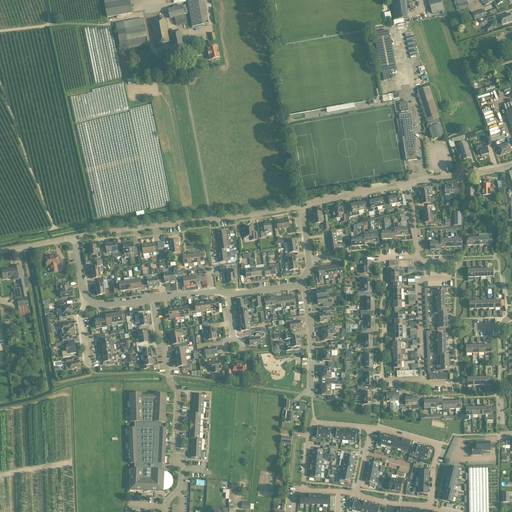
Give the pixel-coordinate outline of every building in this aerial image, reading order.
[(185,0),(190,28),(202,26),(198,0),(185,0)] [(390,0),(394,21),(408,18),(405,0),(390,0)] [(427,0),(432,15),(442,12),(442,14),(445,14),(441,1),(443,0),(427,0)] [(453,0),(457,12),(459,11),(469,9),(466,0),(453,0)] [(107,18),(127,14),(125,1),(104,5),(107,18)] [(170,19),(174,18),(176,26),(187,23),(185,15),(184,15),(188,14),(186,5),(168,10),(170,19)] [(487,16),(484,9),(480,11),(472,14),(475,20),(487,16)] [(502,25),(511,21),(511,20),(510,14),(499,17),(502,25)] [(171,49),(172,58),(187,55),(185,47),(182,33),(179,32),(179,31),(169,33),(167,22),(163,19),(153,21),(151,25),(155,45),(170,42),(171,49)] [(143,20),(116,25),(117,31),(119,43),(121,51),(148,46),(147,38),(145,26),(143,20)] [(491,25),(485,30),(487,33),(493,28),(491,25)] [(396,70),(388,31),(374,34),(381,73),(382,73),(391,71),(396,70)] [(211,45),(207,46),(208,49),(209,55),(208,56),(209,61),(210,60),(215,59),(215,61),(220,60),(220,58),(217,47),(216,47),(216,44),(211,45)] [(391,71),(382,73),(384,81),(392,79),(391,71)] [(477,73),(476,71),(468,74),(471,86),(476,84),(473,74),(477,73)] [(427,122),(428,122),(438,119),(439,119),(429,87),(417,91),(420,100),(419,101),(420,104),(421,104),(427,122)] [(511,101),(503,105),(511,129),(511,101)] [(400,103),(401,113),(408,112),(407,102),(400,103)] [(327,112),(355,107),(354,103),(326,108),(327,112)] [(84,114),(93,114),(94,114),(98,113),(99,106),(100,111),(103,110),(103,109),(104,109),(113,106),(105,106),(110,104),(104,104),(101,105),(93,105),(93,108),(92,105),(88,105),(89,108),(87,108),(85,108),(83,109),(84,110),(84,114)] [(411,113),(399,115),(399,116),(400,120),(403,119),(403,120),(408,161),(416,160),(412,128),(413,128),(413,127),(411,118),(411,115),(411,113)] [(428,122),(428,123),(427,125),(427,127),(430,129),(429,130),(432,138),(434,140),(443,137),(444,134),(441,126),(439,125),(440,122),(439,120),(438,120),(438,119),(428,122)] [(465,139),(463,134),(456,136),(447,138),(451,149),(453,149),(453,148),(455,147),(457,154),(460,153),(463,160),(471,158),(466,143),(455,147),(453,142),(465,139)] [(489,137),(484,139),(486,147),(492,145),(489,137)] [(508,144),(498,147),(501,156),(511,152),(508,144)] [(477,154),(480,153),(481,157),(482,156),(482,157),(485,156),(489,154),(487,148),(485,149),(484,145),(475,148),(477,154)] [(482,196),(494,195),(494,191),(491,191),(491,189),(490,189),(490,185),(481,185),(482,196)] [(458,186),(449,186),(449,195),(458,195),(458,186)] [(431,192),(430,187),(421,188),(421,191),(420,191),(421,198),(429,196),(432,196),(431,192)] [(401,195),(394,196),(395,204),(396,207),(401,206),(402,209),(407,208),(405,200),(402,200),(401,195)] [(388,199),(385,200),(386,203),(387,209),(392,208),(391,205),(395,204),(394,196),(388,197),(388,199)] [(427,204),(427,207),(433,206),(433,205),(433,204),(432,201),(432,200),(429,200),(429,196),(421,198),(422,205),(427,204)] [(382,199),(375,200),(377,208),(381,207),(382,207),(382,210),(387,209),(386,203),(385,200),(382,200),(382,199)] [(369,206),(367,207),(368,213),(373,212),(372,209),(377,208),(375,200),(368,201),(369,206)] [(363,202),(357,204),(358,211),(363,210),(364,214),(365,213),(366,217),(369,216),(368,213),(367,207),(364,207),(363,202)] [(354,215),(354,212),(358,211),(357,204),(350,205),(351,210),(348,210),(350,216),(354,215)] [(422,210),(423,217),(431,216),(431,211),(432,211),(435,211),(435,208),(434,208),(433,206),(427,207),(427,210),(422,210)] [(347,222),(346,215),(343,216),(342,208),(333,209),(334,219),(341,219),(341,223),(347,222)] [(329,230),(328,222),(322,223),(321,212),(313,213),(314,224),(323,223),(324,230),(329,230)] [(462,226),(462,213),(453,213),(453,226),(462,226)] [(426,226),(436,225),(435,220),(432,220),(431,216),(423,217),(424,223),(425,223),(426,226)] [(284,221),(278,222),(278,226),(277,226),(278,230),(289,228),(290,234),(294,234),(292,225),(289,225),(288,220),(284,221)] [(265,238),(264,234),(272,233),(271,225),(263,226),(264,232),(261,232),(261,238),(265,238)] [(251,241),(258,240),(257,232),(252,233),(252,227),(244,228),(245,234),(244,234),(244,238),(250,237),(251,241)] [(287,243),(288,248),(297,247),(297,242),(290,242),(290,239),(283,240),(284,243),(287,243)] [(106,248),(102,248),(104,256),(107,256),(107,255),(112,254),(111,243),(105,244),(106,248)] [(118,257),(121,257),(120,251),(120,249),(120,248),(117,248),(116,243),(111,243),(112,254),(113,257),(113,256),(117,259),(118,257)] [(148,244),(149,254),(150,254),(150,256),(152,256),(153,255),(153,253),(156,253),(156,252),(159,252),(158,249),(158,246),(155,246),(154,243),(148,244)] [(120,251),(121,257),(124,257),(124,258),(130,258),(130,255),(128,244),(123,245),(123,251),(120,251)] [(139,257),(138,249),(134,249),(134,244),(128,244),(130,255),(135,254),(135,257),(139,257)] [(143,255),(149,254),(148,244),(142,245),(142,248),(139,248),(140,256),(143,255)] [(97,258),(101,257),(100,249),(97,249),(96,245),(89,246),(91,256),(97,255),(97,258)] [(167,248),(167,250),(168,251),(170,251),(170,254),(180,253),(179,246),(170,248),(167,248)] [(285,254),(286,257),(292,256),(292,253),(298,253),(297,247),(288,248),(288,253),(285,254)] [(203,253),(196,254),(197,263),(198,267),(200,266),(200,263),(205,262),(203,253)] [(191,268),(189,255),(183,256),(184,265),(188,264),(189,268),(191,268)] [(57,265),(59,265),(57,256),(45,258),(47,267),(50,266),(52,274),(58,273),(57,265)] [(292,256),(286,257),(284,257),(285,263),(287,263),(288,265),(297,264),(297,259),(294,259),(294,256),(292,256)] [(92,265),(93,268),(91,268),(92,274),(100,272),(103,272),(103,267),(102,266),(101,267),(101,264),(92,265)] [(269,267),(270,276),(276,275),(275,272),(279,272),(278,264),(269,265),(269,267)] [(293,271),(298,270),(297,264),(288,265),(289,271),(286,271),(286,272),(281,273),(281,277),(286,276),(286,274),(294,273),(293,271)] [(18,280),(20,288),(14,289),(16,300),(17,299),(18,307),(19,317),(29,315),(27,305),(28,305),(28,304),(27,298),(23,279),(23,275),(21,266),(12,268),(2,270),(3,278),(14,276),(14,281),(18,280)] [(264,268),(256,269),(257,277),(265,276),(264,268)] [(359,274),(359,277),(369,277),(369,274),(371,274),(371,268),(359,268),(354,268),(350,268),(350,271),(354,271),(360,271),(360,270),(363,270),(363,274),(359,274)] [(157,277),(152,278),(153,289),(159,288),(158,282),(161,281),(161,278),(160,274),(159,269),(156,269),(157,277)] [(165,284),(170,283),(169,273),(163,273),(163,271),(162,269),(159,269),(160,274),(161,278),(164,278),(165,284)] [(178,278),(177,269),(173,269),(174,272),(169,273),(170,283),(176,283),(175,279),(178,278)] [(227,274),(227,275),(224,275),(225,284),(228,284),(235,283),(235,280),(238,279),(237,270),(236,270),(230,271),(231,274),(227,274)] [(100,272),(92,274),(93,279),(97,279),(97,281),(103,281),(103,278),(102,275),(101,275),(100,272)] [(147,279),(146,276),(143,276),(143,280),(141,280),(135,281),(136,290),(139,290),(139,291),(145,290),(144,284),(147,283),(148,289),(153,289),(152,278),(147,279)] [(196,277),(189,277),(190,287),(197,286),(196,283),(199,282),(203,282),(202,276),(198,276),(195,276),(196,277)] [(183,278),(180,279),(180,285),(184,284),(184,288),(190,287),(189,277),(183,278)] [(355,283),(355,287),(371,286),(371,280),(369,280),(369,277),(359,277),(359,280),(363,280),(363,285),(362,285),(362,284),(359,284),(359,283),(355,283)] [(96,288),(96,290),(105,289),(104,288),(104,284),(103,281),(97,281),(98,285),(95,285),(96,288)] [(119,287),(116,287),(117,294),(123,293),(123,292),(126,291),(124,282),(119,283),(119,287)] [(69,289),(69,288),(68,283),(60,285),(61,288),(61,291),(62,298),(66,297),(67,298),(73,297),(72,289),(69,289)] [(355,289),(357,289),(363,289),(363,292),(357,292),(357,296),(366,296),(371,296),(371,292),(371,286),(355,287),(355,289)] [(316,293),(317,299),(326,297),(326,294),(330,293),(329,288),(325,288),(322,289),(323,292),(316,293)] [(435,297),(437,297),(445,297),(445,296),(445,294),(447,294),(447,291),(446,291),(446,288),(443,288),(442,288),(442,291),(437,291),(437,294),(435,294),(435,297)] [(294,296),(276,299),(277,308),(295,306),(294,296)] [(362,303),(362,305),(374,304),(374,299),(371,299),(371,296),(366,296),(366,298),(366,299),(366,303),(362,303)] [(251,297),(248,298),(249,305),(252,305),(255,304),(255,308),(261,307),(260,298),(251,299),(251,297)] [(273,312),(273,309),(271,309),(270,297),(264,298),(265,308),(269,308),(269,310),(270,309),(271,312),(273,312)] [(327,301),(326,297),(317,299),(318,305),(324,304),(325,307),(332,306),(331,300),(327,301)] [(237,301),(238,310),(244,309),(244,306),(249,305),(248,298),(245,298),(245,300),(237,301)] [(215,301),(210,302),(211,312),(216,311),(219,311),(218,304),(215,305),(215,301)] [(71,306),(71,305),(67,306),(64,304),(64,303),(57,304),(58,309),(61,309),(62,312),(71,310),(72,310),(72,309),(72,307),(71,306)] [(195,309),(192,309),(193,316),(196,315),(196,314),(201,313),(200,303),(194,304),(195,309)] [(366,314),(372,314),(374,314),(374,311),(375,311),(374,304),(362,305),(362,308),(366,308),(366,311),(361,311),(361,314),(366,314)] [(183,307),(184,317),(190,316),(193,316),(192,309),(189,309),(188,307),(183,307)] [(325,309),(326,313),(319,314),(320,322),(330,321),(329,314),(332,313),(331,308),(325,309)] [(173,309),(168,309),(168,313),(165,313),(166,320),(169,319),(174,319),(173,309)] [(67,318),(68,317),(72,316),(71,310),(62,312),(62,317),(59,318),(59,321),(67,320),(67,318)] [(145,311),(138,312),(139,316),(139,321),(149,320),(149,318),(148,318),(147,315),(145,315),(145,311)] [(119,314),(116,314),(117,323),(117,326),(122,326),(122,323),(126,322),(124,312),(119,313),(119,314)] [(372,318),(372,314),(366,314),(366,321),(359,321),(359,323),(362,323),(375,323),(375,318),(372,318)] [(289,320),(285,320),(285,321),(286,324),(289,323),(290,330),(301,329),(300,321),(291,322),(291,319),(289,320)] [(139,330),(144,329),(144,326),(149,326),(148,323),(150,323),(149,320),(139,321),(140,324),(138,324),(139,330)] [(437,325),(437,328),(437,332),(445,332),(445,328),(447,328),(447,325),(449,325),(449,322),(448,322),(448,323),(439,323),(439,325),(437,325)] [(61,327),(61,332),(75,330),(74,325),(70,326),(70,323),(60,324),(61,327)] [(375,330),(375,323),(362,323),(362,327),(362,333),(372,333),(372,330),(374,330),(375,330)] [(203,336),(203,335),(216,334),(215,328),(211,329),(211,326),(202,327),(202,330),(203,336)] [(321,332),(322,336),(332,335),(331,331),(333,331),(334,330),(334,329),(335,329),(334,326),(328,327),(328,328),(327,329),(327,330),(322,330),(322,332),(321,332)] [(144,329),(139,330),(136,330),(137,333),(138,333),(139,339),(149,337),(149,335),(147,335),(147,332),(145,332),(144,329)] [(170,335),(171,340),(181,338),(180,333),(183,333),(183,329),(174,331),(174,334),(170,335)] [(61,333),(61,338),(62,338),(63,341),(73,340),(72,337),(76,336),(75,335),(76,334),(76,332),(75,331),(75,330),(61,332),(61,333)] [(254,338),(249,339),(249,342),(250,342),(250,346),(253,345),(254,346),(257,346),(258,345),(260,344),(260,340),(259,338),(262,337),(264,337),(264,333),(256,334),(256,335),(256,338),(254,338)] [(288,342),(290,342),(302,341),(301,337),(300,337),(300,336),(295,336),(295,333),(286,334),(284,335),(285,340),(288,340),(288,342)] [(204,341),(204,344),(205,344),(210,343),(210,340),(217,340),(216,334),(203,335),(204,341)] [(332,335),(322,336),(322,340),(323,340),(323,341),(329,340),(329,341),(330,341),(330,343),(340,342),(339,339),(335,339),(335,338),(334,337),(332,338),(332,335)] [(115,341),(111,339),(111,337),(108,337),(104,338),(104,341),(101,341),(102,344),(100,344),(100,347),(114,345),(115,345),(115,341)] [(149,337),(139,339),(139,341),(138,342),(136,344),(137,347),(148,346),(148,343),(148,340),(149,340),(149,337)] [(179,347),(181,347),(188,346),(187,343),(185,343),(185,341),(181,342),(181,338),(171,340),(171,346),(174,345),(176,345),(178,345),(179,347)] [(302,341),(290,342),(290,345),(286,346),(287,348),(285,349),(285,352),(294,351),(294,348),(301,347),(301,345),(302,345),(302,341)] [(371,349),(373,349),(373,342),(360,342),(360,349),(365,349),(365,352),(371,352),(371,349)] [(67,351),(62,352),(63,358),(71,357),(71,355),(76,354),(74,345),(66,346),(66,347),(67,351)] [(142,353),(143,355),(153,354),(152,352),(151,352),(151,349),(149,349),(148,346),(137,347),(137,351),(139,353),(142,353)] [(188,346),(181,347),(182,350),(179,351),(175,351),(175,356),(185,355),(185,350),(188,349),(188,346)] [(205,356),(217,354),(216,347),(204,349),(205,356)] [(321,352),(321,356),(331,356),(335,356),(335,348),(328,348),(328,350),(327,350),(327,351),(322,351),(322,352),(321,352)] [(360,357),(360,361),(373,361),(373,355),(372,355),(371,352),(365,352),(365,355),(362,355),(362,357),(360,357)] [(112,356),(102,357),(102,360),(104,360),(104,363),(108,363),(108,365),(108,366),(114,365),(114,361),(116,361),(115,356),(112,356)] [(328,363),(328,365),(335,365),(335,361),(331,361),(331,356),(321,356),(321,360),(322,360),(322,362),(327,362),(328,363)] [(206,364),(206,367),(208,367),(209,370),(212,370),(213,373),(219,373),(218,369),(221,369),(220,362),(216,362),(216,358),(203,359),(204,364),(206,364)] [(66,371),(70,370),(81,369),(80,361),(73,362),(73,359),(65,360),(66,363),(65,363),(66,371)] [(149,366),(153,365),(152,362),(154,362),(153,360),(152,360),(144,361),(141,361),(142,367),(143,366),(143,370),(150,369),(149,369),(149,366)] [(186,360),(176,362),(177,368),(182,367),(184,367),(184,370),(191,369),(190,366),(189,360),(186,360)] [(373,361),(360,361),(360,370),(363,370),(371,370),(371,367),(373,367),(373,361)] [(246,372),(245,363),(232,365),(233,373),(246,372)] [(321,369),(321,373),(330,373),(333,373),(333,368),(335,368),(335,365),(328,365),(328,366),(327,367),(327,368),(322,367),(322,369),(321,369)] [(363,377),(360,378),(361,380),(373,379),(372,373),(371,373),(371,370),(363,370),(363,377)] [(335,381),(335,378),(330,378),(330,373),(321,373),(321,377),(321,378),(326,378),(328,380),(328,381),(335,381)] [(365,386),(373,386),(373,380),(373,379),(361,380),(361,383),(363,383),(363,382),(365,382),(365,386),(358,386),(358,390),(361,390),(365,389),(365,386)] [(339,382),(335,381),(328,381),(328,383),(327,384),(321,384),(321,386),(320,386),(320,390),(335,390),(335,385),(339,385),(342,385),(342,382),(339,382)] [(351,397),(351,399),(354,399),(371,398),(371,393),(371,389),(365,389),(361,390),(361,393),(363,393),(363,398),(361,398),(361,397),(354,397),(351,397)] [(321,395),(328,395),(328,398),(335,398),(335,390),(320,390),(320,394),(321,394),(321,395)] [(154,396),(142,396),(142,394),(129,394),(130,423),(132,423),(134,423),(135,428),(133,428),(129,429),(130,464),(135,464),(134,469),(130,469),(129,491),(141,491),(144,492),(145,492),(146,492),(147,492),(154,492),(157,492),(163,493),(163,491),(167,490),(169,489),(171,487),(173,484),(173,480),(172,477),(170,475),(167,473),(164,473),(164,471),(162,471),(163,464),(165,464),(166,429),(161,429),(161,423),(165,423),(166,394),(154,394),(154,396)] [(402,402),(402,406),(405,406),(409,406),(409,409),(411,409),(410,397),(405,397),(405,401),(402,402)] [(417,397),(410,397),(411,409),(412,409),(421,409),(421,403),(418,403),(418,402),(420,401),(420,398),(417,398),(417,397)] [(491,407),(484,407),(484,415),(485,415),(485,420),(488,420),(487,415),(491,415),(491,412),(496,412),(496,407),(491,407)] [(294,413),(286,412),(285,422),(293,423),(294,413)] [(317,427),(316,438),(324,439),(325,428),(317,427)] [(325,428),(324,439),(332,439),(333,434),(330,434),(331,428),(325,428)] [(333,434),(332,439),(341,440),(342,429),(336,429),(336,434),(333,434)] [(342,429),(341,440),(348,441),(349,430),(342,429)] [(349,430),(348,441),(356,442),(357,431),(349,430)] [(384,434),(381,445),(386,446),(389,436),(384,434)] [(292,437),(282,436),(281,445),(291,446),(292,437)] [(389,436),(386,446),(391,448),(394,437),(389,436)] [(394,437),(391,448),(396,449),(397,448),(399,439),(394,437)] [(402,450),(402,451),(407,452),(410,442),(405,440),(402,450)] [(471,455),(480,455),(480,451),(490,451),(490,442),(475,442),(476,447),(471,448),(471,455)] [(414,449),(412,454),(415,455),(421,457),(424,446),(418,444),(416,450),(414,449)] [(424,446),(421,457),(427,458),(430,459),(431,454),(428,453),(430,448),(424,446)] [(312,451),(311,458),(322,459),(323,449),(318,449),(317,452),(312,451)] [(201,451),(191,450),(191,458),(201,458),(201,453),(201,451)] [(345,451),(344,461),(354,463),(356,456),(350,455),(351,452),(345,451)] [(368,462),(367,469),(377,471),(379,465),(379,461),(374,460),(373,464),(368,462)] [(344,461),(342,467),(353,469),(354,463),(344,461)] [(342,467),(341,473),(352,476),(353,469),(342,467)] [(367,469),(365,475),(376,477),(377,471),(367,469)] [(488,511),(489,510),(498,509),(498,492),(497,469),(468,469),(469,493),(468,511),(488,511)] [(310,471),(309,477),(315,478),(315,481),(320,481),(321,472),(310,471)] [(341,473),(339,483),(344,484),(345,481),(350,482),(352,476),(341,473)] [(388,474),(387,482),(390,482),(389,490),(394,491),(396,479),(391,478),(392,475),(388,474)] [(365,475),(364,482),(370,483),(369,486),(374,487),(375,484),(376,477),(365,475)] [(396,479),(394,491),(400,492),(401,484),(404,484),(405,479),(401,479),(401,480),(396,479)] [(502,493),(502,502),(509,503),(509,502),(511,502),(511,497),(509,497),(509,493),(502,493)] [(350,504),(349,509),(352,510),(358,511),(361,501),(355,499),(353,505),(350,504)] [(361,501),(358,511),(359,511),(364,511),(367,503),(361,501)] [(241,502),(241,510),(250,510),(251,503),(241,502)] [(367,503),(364,511),(371,511),(373,504),(367,503)]
